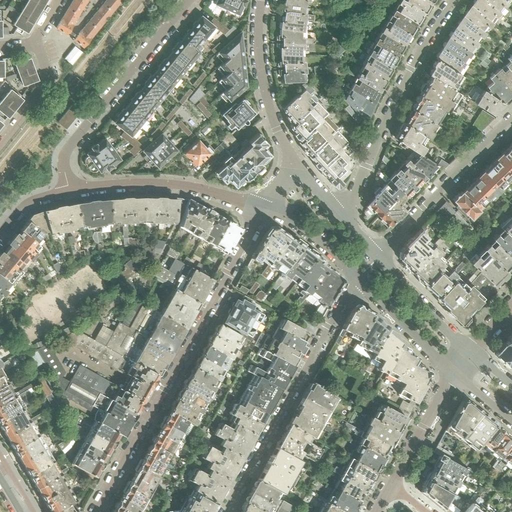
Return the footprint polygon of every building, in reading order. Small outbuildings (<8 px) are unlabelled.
[(39,13),(45,3),(39,0),(27,0),(25,5),(39,13)] [(80,13),(85,5),(77,0),(73,0),(68,8),(81,16),(82,15),(80,13)] [(113,12),(120,3),(116,0),(106,0),(105,3),(103,1),(102,3),(113,12)] [(227,9),(230,0),(216,0),(215,4),(227,9)] [(230,0),(227,9),(238,14),(243,5),(245,0),(230,0)] [(421,15),(423,12),(404,0),(398,0),(397,3),(393,9),(416,23),(418,22),(421,17),(421,15)] [(430,1),(428,0),(404,0),(423,12),(425,11),(429,7),(428,4),(430,1)] [(501,13),(499,11),(485,0),(474,0),(473,2),(473,4),(472,6),(492,21),(495,17),(496,18),(501,13)] [(508,2),(505,0),(485,0),(499,11),(503,7),(504,8),(508,3),(508,2)] [(113,12),(102,3),(101,4),(102,5),(96,13),(106,21),(113,12)] [(306,14),(307,8),(285,3),(284,9),(281,9),(280,13),(284,14),(284,16),(314,20),(314,15),(306,14)] [(33,23),(39,13),(25,5),(19,14),(33,23)] [(492,21),(472,6),(468,10),(467,10),(465,13),(465,15),(464,16),(484,31),(488,27),(489,28),(493,23),(492,21)] [(61,19),(72,26),(73,25),(73,24),(78,16),(80,17),(81,16),(68,8),(62,18),(61,19)] [(416,23),(393,9),(386,20),(411,35),(415,29),(414,26),(416,23)] [(98,29),(106,21),(96,13),(90,21),(88,19),(87,20),(98,29)] [(27,32),(33,23),(19,14),(13,24),(17,26),(15,30),(21,34),(23,30),(27,32)] [(205,38),(214,27),(210,23),(201,16),(197,21),(195,22),(193,24),(193,26),(192,27),(205,38)] [(281,28),(303,31),(304,31),(304,30),(305,24),(305,22),(306,20),(313,21),(314,20),(284,16),(283,17),(279,17),(279,22),(282,22),(281,28)] [(484,31),(464,16),(461,21),(459,21),(457,24),(457,25),(456,28),(477,41),(480,37),(482,38),(486,33),(484,31)] [(346,26),(354,28),(348,19),(336,17),(334,24),(346,26)] [(219,31),(223,26),(220,23),(214,18),(210,23),(214,27),(219,31)] [(70,31),(72,26),(61,19),(56,28),(67,35),(68,33),(70,34),(71,32),(70,31)] [(0,20),(0,36),(1,36),(1,35),(3,35),(9,35),(8,27),(1,27),(1,20),(0,20)] [(98,29),(87,20),(86,22),(88,23),(82,30),(91,38),(98,29)] [(407,41),(411,35),(386,20),(380,31),(403,45),(405,41),(407,41)] [(219,31),(224,35),(229,30),(223,26),(219,31)] [(229,30),(224,35),(228,40),(236,32),(238,31),(233,26),(229,30)] [(200,44),(205,38),(192,27),(191,29),(189,29),(187,32),(187,34),(183,39),(196,49),(200,52),(204,47),(200,44)] [(303,37),(303,31),(281,28),(281,35),(278,35),(278,40),(282,40),(282,42),(312,44),(313,39),(304,38),(304,37),(303,37)] [(479,43),(477,41),(456,28),(453,32),(451,32),(449,35),(450,37),(449,38),(472,53),(479,43)] [(91,38),(82,30),(77,36),(75,35),(74,37),(75,38),(74,40),(84,48),(91,38)] [(403,45),(380,31),(373,42),(374,43),(396,56),(398,52),(401,52),(404,47),(403,45)] [(215,55),(223,63),(241,46),(239,43),(241,40),(241,37),(239,35),(241,33),(240,32),(215,55)] [(465,63),(472,53),(449,38),(446,42),(445,43),(443,46),(443,47),(442,49),(465,63)] [(193,61),(200,52),(196,49),(183,39),(180,42),(178,42),(175,46),(193,61)] [(312,49),(312,44),(282,42),(282,43),(278,43),(278,48),(281,48),(281,55),(303,54),(303,49),(304,49),(304,48),(312,49)] [(398,58),(396,56),(374,43),(367,54),(368,54),(390,67),(392,64),(395,63),(398,58)] [(193,61),(175,46),(174,46),(175,46),(172,50),(172,52),(169,55),(186,69),(193,61)] [(242,46),(241,46),(223,63),(217,68),(224,76),(243,59),(240,56),(243,53),(242,50),(241,48),(242,46)] [(465,63),(442,49),(440,53),(438,53),(436,56),(437,58),(436,59),(438,60),(459,73),(465,63)] [(283,68),(306,67),(305,61),(304,61),(303,55),(303,54),(281,55),(281,61),(279,61),(279,66),(283,66),(283,68)] [(390,67),(368,54),(365,60),(364,60),(361,66),(362,66),(384,79),(386,75),(389,75),(392,70),(390,67)] [(179,77),(186,69),(169,55),(166,59),(164,59),(161,63),(179,77)] [(332,63),(340,55),(328,56),(329,66),(332,63)] [(18,74),(34,69),(30,58),(15,64),(18,74)] [(243,60),(243,59),(224,76),(218,81),(225,89),(244,72),(241,69),(244,67),(244,64),(242,61),(243,60)] [(431,75),(460,93),(458,91),(457,91),(458,89),(454,86),(462,75),(459,73),(438,60),(437,61),(435,61),(433,65),(433,67),(429,74),(431,75)] [(179,77),(161,63),(161,62),(161,63),(158,67),(158,69),(155,72),(172,86),(179,77)] [(306,67),(283,68),(284,69),(280,70),(280,75),(283,74),(284,81),(287,81),(287,83),(305,81),(305,80),(306,80),(306,73),(306,72),(318,70),(317,66),(306,67)] [(384,79),(362,66),(355,77),(356,78),(379,91),(381,87),(383,87),(386,81),(384,79)] [(511,73),(505,66),(501,70),(500,68),(493,74),(500,81),(501,80),(511,91),(511,73)] [(38,80),(34,69),(18,74),(23,85),(33,82),(38,80)] [(165,94),(172,86),(155,72),(153,76),(151,76),(148,79),(165,94)] [(197,78),(201,81),(206,74),(203,72),(197,78)] [(245,73),(244,72),(225,89),(219,95),(227,103),(246,86),(243,83),(245,80),(245,77),(243,75),(245,73)] [(510,96),(511,93),(511,91),(501,80),(500,81),(493,74),(489,78),(492,82),(487,87),(486,88),(488,91),(487,91),(504,103),(510,99),(510,96)] [(454,102),(460,93),(431,75),(426,84),(424,83),(419,90),(421,91),(419,94),(421,95),(449,113),(456,103),(454,102)] [(195,87),(201,81),(197,78),(192,85),(195,87)] [(380,93),(379,91),(356,78),(350,88),(375,104),(375,102),(374,102),(375,100),(377,100),(380,93)] [(158,102),(165,94),(148,79),(147,79),(147,80),(144,83),(145,85),(142,89),(158,102)] [(292,122),(314,102),(309,95),(314,90),(310,86),(314,82),(312,80),(303,88),(296,95),(287,103),(282,107),(284,111),(286,114),(285,115),(286,116),(286,118),(288,120),(290,122),(292,122)] [(195,91),(201,98),(204,94),(198,88),(198,87),(195,91)] [(375,104),(350,88),(344,99),(352,108),(353,106),(368,114),(370,110),(372,110),(375,104)] [(3,98),(15,108),(22,100),(10,89),(3,98)] [(158,102),(142,89),(139,92),(137,92),(134,96),(152,111),(158,102)] [(184,95),(187,98),(192,91),(189,89),(184,95)] [(504,103),(487,91),(483,89),(474,103),(485,110),(488,105),(494,110),(496,111),(503,103),(504,103)] [(25,99),(30,93),(26,90),(21,96),(25,99)] [(282,98),(287,103),(296,95),(291,90),(282,98)] [(197,101),(201,98),(195,91),(192,95),(197,101)] [(182,104),(187,98),(184,95),(179,101),(182,104)] [(194,104),(197,101),(192,95),(189,99),(194,104)] [(449,113),(421,95),(420,96),(418,96),(416,100),(416,102),(412,109),(413,110),(437,124),(440,126),(441,124),(444,120),(447,122),(451,116),(448,114),(449,113)] [(152,111),(134,96),(133,96),(134,96),(131,100),(131,102),(128,105),(145,119),(152,111)] [(319,97),(314,102),(292,122),(290,124),(290,128),(294,131),(293,133),(294,135),(295,137),(297,139),(299,140),(322,118),(314,109),(322,101),(319,97)] [(336,106),(342,101),(339,97),(333,103),(336,106)] [(0,110),(8,117),(15,108),(3,98),(0,101),(0,110)] [(237,129),(255,112),(249,106),(250,105),(249,104),(248,102),(245,100),(244,99),(243,98),(237,104),(235,102),(234,103),(232,101),(227,106),(228,108),(222,114),(227,119),(225,121),(228,124),(227,125),(230,128),(233,125),(237,129)] [(202,112),(205,108),(200,102),(196,105),(202,112)] [(66,129),(81,110),(73,103),(58,122),(66,129)] [(145,119),(128,105),(125,109),(123,109),(120,113),(138,128),(145,119)] [(170,112),(173,114),(179,108),(175,105),(170,112)] [(347,106),(344,109),(351,116),(357,124),(360,121),(347,106)] [(370,115),(368,114),(353,106),(352,108),(366,124),(370,115)] [(211,114),(205,108),(202,112),(207,118),(211,114)] [(430,136),(437,124),(413,110),(411,110),(409,114),(409,116),(405,123),(425,136),(432,140),(434,138),(430,136)] [(482,110),(478,115),(484,119),(490,123),(495,118),(482,110)] [(168,121),(173,114),(170,112),(165,118),(168,121)] [(138,128),(120,113),(117,117),(117,119),(114,123),(124,131),(131,136),(138,128)] [(327,113),(322,118),(299,140),(298,140),(298,141),(303,147),(302,148),(303,151),(304,153),(306,154),(308,155),(331,134),(321,124),(330,116),(327,113)] [(182,130),(186,126),(180,120),(176,124),(182,130)] [(475,120),(472,125),(481,132),(486,127),(480,124),(475,120)] [(157,128),(160,131),(165,125),(162,122),(157,128)] [(425,136),(405,123),(402,123),(399,128),(399,131),(395,138),(402,142),(407,146),(417,153),(421,153),(423,153),(425,149),(425,147),(425,146),(420,143),(425,136)] [(196,166),(210,153),(196,137),(202,133),(204,136),(211,129),(207,125),(201,131),(199,130),(187,141),(191,145),(181,154),(187,160),(189,159),(196,166)] [(191,133),(186,126),(182,130),(188,136),(191,133)] [(158,134),(160,131),(157,128),(155,131),(151,134),(154,137),(158,134)] [(317,168),(319,169),(348,141),(342,135),(335,141),(332,138),(340,130),(338,128),(331,134),(308,155),(308,156),(313,161),(313,162),(314,165),(315,167),(317,168)] [(460,139),(463,134),(456,130),(453,135),(460,139)] [(139,142),(131,136),(124,131),(120,136),(134,147),(139,142)] [(228,148),(235,141),(236,140),(229,132),(221,140),(223,142),(228,148)] [(142,157),(147,162),(169,142),(161,133),(143,150),(146,154),(142,157)] [(236,153),(255,173),(262,166),(260,163),(268,156),(268,153),(263,147),(267,144),(264,140),(264,137),(260,133),(257,133),(249,141),(246,139),(240,144),(243,147),(237,152),(236,153)] [(87,167),(112,149),(105,138),(96,144),(91,147),(92,149),(87,153),(88,155),(85,158),(84,160),(84,163),(87,167)] [(228,148),(216,159),(220,164),(222,161),(224,163),(215,172),(215,175),(218,179),(222,179),(224,182),(228,179),(234,185),(237,185),(245,177),(247,180),(255,173),(236,153),(237,152),(235,151),(237,149),(236,147),(238,145),(235,141),(228,148)] [(348,141),(319,169),(320,173),(322,176),(326,176),(326,177),(327,176),(329,179),(330,179),(330,181),(330,183),(332,185),(334,186),(336,186),(341,181),(345,177),(342,175),(348,170),(347,169),(350,165),(352,161),(351,160),(354,157),(351,153),(353,151),(346,144),(349,142),(348,141)] [(139,142),(134,147),(129,151),(134,155),(142,148),(143,147),(139,142)] [(169,142),(147,162),(151,167),(154,163),(158,167),(176,150),(169,142)] [(216,159),(228,148),(223,142),(210,153),(216,159)] [(511,151),(508,147),(499,156),(511,169),(511,151)] [(112,149),(87,167),(90,171),(92,172),(95,172),(96,171),(98,169),(100,172),(105,167),(107,170),(112,166),(111,165),(120,159),(112,149)] [(417,153),(408,163),(424,179),(426,177),(428,177),(432,174),(432,171),(436,166),(438,165),(421,153),(417,153)] [(507,183),(511,177),(511,169),(499,156),(490,165),(507,183)] [(424,179),(408,163),(406,160),(397,170),(415,188),(417,186),(416,186),(419,185),(421,183),(422,181),(424,179)] [(507,183),(490,165),(480,174),(498,192),(507,183)] [(413,190),(415,188),(397,170),(388,178),(390,180),(390,181),(401,192),(407,197),(407,196),(409,195),(412,193),(413,190)] [(498,192),(480,174),(476,178),(473,179),(471,183),(489,201),(493,197),(498,192)] [(374,212),(378,215),(401,192),(390,181),(386,185),(386,184),(381,189),(379,187),(373,193),(375,195),(374,196),(375,197),(366,206),(373,213),(374,212)] [(479,210),(489,201),(471,183),(470,184),(467,185),(466,189),(462,192),(479,210)] [(479,210),(462,192),(461,191),(452,200),(456,204),(454,206),(465,217),(467,216),(471,219),(479,210)] [(407,197),(401,192),(378,215),(381,218),(380,220),(387,227),(396,217),(397,217),(408,206),(403,202),(406,198),(407,197)] [(142,223),(143,199),(132,200),(130,199),(127,200),(125,200),(122,199),(120,200),(109,201),(111,225),(122,224),(122,226),(122,230),(123,230),(123,245),(127,245),(132,244),(131,238),(127,238),(127,230),(127,226),(127,224),(142,223)] [(143,199),(142,223),(143,223),(174,225),(174,224),(175,222),(176,212),(176,211),(178,210),(181,202),(182,199),(176,199),(176,200),(166,200),(163,199),(161,200),(158,200),(156,199),(153,199),(143,199)] [(180,227),(190,233),(203,208),(202,208),(202,206),(198,203),(196,204),(194,203),(188,200),(180,227)] [(100,226),(111,225),(109,201),(99,202),(96,201),(94,203),(91,203),(89,202),(86,204),(76,205),(80,229),(100,226)] [(467,224),(446,202),(437,211),(450,225),(458,234),(467,224)] [(70,231),(80,229),(76,205),(65,207),(63,207),(61,208),(58,209),(56,208),(53,210),(43,212),(47,233),(49,232),(50,235),(70,231)] [(201,239),(215,214),(212,213),(213,211),(212,210),(211,209),(210,208),(208,209),(207,210),(204,208),(203,208),(190,233),(201,239)] [(47,233),(43,212),(32,216),(28,221),(43,234),(47,233)] [(201,239),(213,246),(226,221),(222,219),(223,219),(222,216),(217,214),(215,214),(201,239)] [(511,217),(505,222),(504,221),(499,226),(502,229),(511,238),(511,217)] [(409,270),(433,245),(425,238),(427,236),(423,232),(432,222),(429,219),(420,229),(404,246),(405,246),(400,251),(399,258),(403,261),(403,262),(404,265),(409,270)] [(226,221),(213,246),(219,250),(219,252),(223,254),(221,257),(223,258),(239,231),(238,231),(239,230),(238,228),(234,225),(234,223),(229,220),(226,221)] [(43,234),(28,221),(19,231),(21,232),(35,244),(42,235),(43,234)] [(267,265),(288,238),(287,235),(283,232),(280,232),(276,229),(272,229),(267,235),(265,234),(261,239),(250,259),(251,259),(245,269),(249,271),(254,264),(252,262),(253,261),(257,263),(260,259),(267,265)] [(497,233),(492,238),(511,257),(511,238),(502,229),(497,234),(497,233)] [(423,285),(424,285),(444,263),(446,260),(439,253),(440,252),(436,248),(443,240),(443,241),(449,234),(446,231),(440,237),(433,245),(409,270),(417,277),(417,280),(423,285)] [(39,247),(35,244),(21,232),(17,237),(15,235),(12,240),(34,258),(37,255),(34,253),(39,247)] [(274,269),(281,274),(302,246),(301,244),(298,241),(295,241),(294,242),(288,238),(267,265),(261,274),(265,277),(270,270),(269,269),(270,267),(273,269),(274,269)] [(493,239),(484,248),(506,270),(509,267),(511,267),(511,266),(511,257),(492,238),(493,239)] [(34,258),(12,240),(8,245),(9,246),(6,251),(24,266),(28,260),(31,262),(34,258)] [(143,250),(151,260),(156,256),(154,253),(148,246),(143,250)] [(295,284),(315,256),(314,255),(314,254),(313,253),(312,252),(311,252),(310,252),(308,251),(306,253),(304,251),(305,251),(302,248),(303,247),(302,246),(281,274),(274,283),(274,284),(271,287),(275,290),(278,287),(283,280),(282,279),(283,277),(286,280),(287,278),(295,284)] [(476,276),(480,272),(493,284),(494,284),(500,278),(502,278),(505,275),(506,273),(507,271),(506,270),(484,248),(477,255),(475,253),(471,256),(465,250),(462,247),(458,251),(462,254),(465,258),(462,262),(465,264),(468,260),(477,269),(473,274),(476,276)] [(175,260),(178,253),(173,250),(174,250),(171,249),(169,248),(166,255),(175,260)] [(145,265),(151,260),(143,250),(136,255),(137,255),(145,265)] [(20,271),(24,266),(6,251),(2,255),(0,254),(0,253),(0,261),(19,277),(22,273),(20,271)] [(139,270),(145,265),(137,255),(136,255),(130,259),(131,260),(139,270)] [(307,295),(327,269),(322,265),(323,263),(322,262),(322,261),(321,260),(320,259),(319,258),(318,258),(317,257),(316,257),(315,256),(295,284),(302,289),(301,290),(302,291),(300,293),(303,296),(301,298),(299,297),(296,301),(298,302),(295,306),(297,308),(300,304),(307,295)] [(133,274),(139,270),(131,260),(130,259),(124,264),(125,265),(133,274)] [(174,259),(167,271),(204,293),(211,280),(197,273),(174,259)] [(19,277),(0,261),(0,276),(9,284),(13,279),(15,281),(19,277)] [(432,293),(435,296),(455,274),(465,264),(462,262),(462,261),(455,268),(456,269),(454,271),(444,263),(424,285),(424,287),(428,291),(431,291),(432,291),(433,292),(432,293)] [(55,270),(57,274),(62,271),(58,263),(52,266),(55,270)] [(115,288),(133,274),(125,265),(124,264),(122,266),(123,267),(122,268),(123,269),(122,270),(123,271),(109,281),(115,288)] [(197,305),(204,293),(167,271),(158,266),(151,277),(171,289),(171,290),(173,291),(197,305)] [(311,324),(316,327),(321,318),(338,287),(339,285),(339,282),(339,281),(339,280),(338,280),(338,279),(337,278),(338,278),(335,275),(336,275),(335,272),(331,269),(330,268),(328,269),(327,269),(307,295),(319,304),(317,307),(313,314),(318,316),(317,318),(315,317),(311,324)] [(480,272),(476,276),(447,309),(445,310),(453,317),(453,316),(462,324),(465,324),(469,319),(469,316),(468,315),(484,297),(476,290),(473,287),(476,283),(480,286),(481,285),(487,289),(489,289),(493,284),(480,272)] [(447,309),(476,276),(473,274),(473,273),(467,281),(465,283),(455,274),(435,296),(436,299),(439,303),(443,303),(445,304),(444,306),(447,309)] [(44,282),(50,279),(48,274),(40,279),(44,282)] [(0,295),(2,297),(6,292),(4,290),(9,284),(0,276),(0,295)] [(249,290),(241,286),(238,290),(246,294),(249,290)] [(184,328),(197,305),(173,291),(159,314),(184,328)] [(258,291),(253,298),(260,301),(264,296),(264,295),(264,294),(260,291),(259,292),(258,291)] [(170,352),(184,328),(159,314),(132,299),(130,302),(133,304),(121,325),(170,352)] [(147,299),(144,305),(149,308),(153,302),(147,299)] [(256,341),(261,333),(256,330),(259,323),(261,319),(263,316),(253,311),(254,308),(242,300),(240,304),(237,302),(222,327),(242,338),(244,335),(256,341)] [(354,340),(357,341),(372,315),(373,315),(372,312),(366,308),(364,309),(363,309),(358,306),(355,308),(352,310),(334,343),(338,345),(345,332),(346,332),(349,334),(349,335),(348,336),(354,340)] [(369,359),(370,359),(387,330),(388,328),(383,326),(384,325),(380,323),(379,319),(372,315),(357,341),(356,344),(370,352),(371,352),(368,358),(369,359)] [(277,328),(297,339),(302,330),(287,322),(282,319),(277,328)] [(316,327),(311,324),(303,320),(299,326),(303,328),(312,333),(316,327)] [(157,377),(170,352),(121,325),(118,323),(104,347),(157,377)] [(236,349),(242,338),(222,327),(218,324),(218,325),(217,325),(216,326),(215,326),(215,327),(214,328),(214,329),(214,330),(214,331),(215,331),(212,336),(236,349)] [(62,338),(74,332),(70,326),(59,332),(62,338)] [(305,344),(297,339),(277,328),(271,339),(299,355),(300,355),(304,348),(303,347),(305,344)] [(380,383),(401,345),(402,343),(399,340),(395,338),(394,334),(387,330),(370,359),(370,360),(368,363),(377,367),(378,371),(381,372),(374,383),(379,386),(380,383)] [(148,393),(157,377),(104,347),(77,331),(76,331),(74,332),(62,338),(62,339),(138,383),(135,387),(145,393),(148,393)] [(299,355),(271,339),(261,333),(256,341),(253,345),(259,349),(293,368),(298,359),(297,358),(299,355)] [(508,365),(511,365),(511,364),(511,334),(497,351),(497,355),(508,365)] [(18,339),(17,339),(25,353),(26,355),(34,351),(36,350),(47,344),(48,344),(45,339),(38,343),(37,343),(36,343),(36,344),(32,346),(26,335),(24,335),(18,339)] [(230,360),(236,349),(212,336),(210,336),(207,340),(208,342),(206,347),(230,360)] [(36,350),(29,355),(31,358),(33,361),(34,364),(36,367),(43,363),(55,383),(56,383),(62,396),(98,416),(101,411),(128,427),(135,415),(113,402),(71,379),(69,383),(60,378),(64,374),(64,373),(48,345),(47,344),(36,350)] [(392,391),(396,394),(414,362),(416,358),(412,356),(412,355),(409,353),(408,349),(401,345),(380,383),(392,390),(392,391)] [(230,360),(206,347),(205,347),(204,348),(203,348),(203,349),(202,350),(202,351),(202,352),(202,353),(199,358),(224,370),(230,360)] [(285,381),(293,368),(259,349),(256,354),(261,357),(258,363),(268,368),(266,370),(285,381)] [(217,382),(224,370),(199,358),(198,358),(195,362),(196,364),(193,369),(217,382)] [(399,407),(409,412),(429,378),(428,373),(423,369),(422,366),(414,362),(396,394),(398,395),(399,397),(403,399),(405,399),(410,401),(408,404),(402,401),(399,407)] [(285,381),(266,370),(265,373),(250,365),(247,371),(253,375),(252,377),(279,392),(285,381)] [(78,367),(71,379),(113,402),(135,415),(144,400),(142,398),(133,392),(130,397),(119,390),(78,367)] [(212,392),(217,382),(193,369),(192,369),(191,370),(190,371),(190,372),(190,373),(190,374),(190,375),(188,379),(212,392)] [(273,403),(279,392),(252,377),(248,385),(244,383),(241,387),(245,389),(244,392),(257,399),(259,395),(273,403)] [(205,403),(212,392),(188,379),(186,380),(183,385),(184,386),(182,390),(205,403)] [(303,397),(328,411),(335,398),(323,391),(326,385),(314,379),(310,385),(312,386),(309,392),(307,391),(303,397)] [(43,381),(37,384),(41,391),(47,387),(43,381)] [(0,388),(0,405),(16,397),(14,394),(13,395),(7,384),(0,388)] [(0,423),(23,410),(22,410),(25,408),(22,401),(31,396),(28,390),(32,387),(30,384),(16,393),(14,394),(16,397),(0,405),(0,423)] [(144,400),(148,393),(145,393),(135,387),(133,392),(142,398),(144,400)] [(205,403),(182,390),(181,391),(180,391),(179,391),(179,392),(178,392),(178,393),(177,394),(177,395),(178,396),(175,401),(199,414),(205,403)] [(261,425),(273,403),(259,395),(257,399),(244,392),(239,400),(240,400),(237,405),(235,404),(234,404),(232,409),(261,425)] [(328,411),(303,397),(299,404),(302,406),(298,412),(320,424),(328,411)] [(199,414),(175,401),(173,402),(171,406),(172,408),(169,412),(191,424),(193,425),(199,414)] [(406,419),(395,413),(372,401),(371,402),(379,407),(373,419),(397,433),(406,419)] [(460,439),(481,413),(473,406),(473,407),(466,401),(461,402),(445,431),(451,436),(453,433),(460,439)] [(392,402),(389,407),(395,411),(398,406),(392,402)] [(406,419),(409,412),(399,407),(395,413),(406,419)] [(261,425),(232,409),(229,413),(230,415),(233,417),(230,422),(232,423),(254,436),(261,425)] [(0,423),(0,427),(6,437),(30,422),(23,410),(0,423)] [(98,416),(95,422),(118,435),(123,437),(124,435),(126,431),(128,427),(101,411),(98,416)] [(185,435),(191,424),(169,412),(167,416),(165,417),(162,422),(185,435)] [(312,438),(320,424),(298,412),(294,419),(292,418),(288,425),(311,437),(312,438)] [(13,450),(38,436),(32,426),(39,421),(38,419),(43,416),(42,413),(31,419),(32,422),(30,423),(30,422),(6,437),(13,450)] [(481,413),(460,439),(461,438),(468,443),(467,445),(477,453),(481,448),(479,446),(481,443),(496,425),(488,418),(487,419),(481,414),(481,413)] [(389,448),(397,433),(373,419),(364,415),(363,417),(368,420),(362,431),(389,448)] [(69,427),(63,416),(59,424),(46,431),(49,436),(57,431),(58,433),(69,427)] [(89,432),(89,433),(112,446),(118,435),(95,422),(89,432)] [(181,441),(185,435),(162,422),(159,427),(160,429),(158,433),(178,445),(181,446),(183,443),(181,441)] [(242,459),(254,436),(232,423),(230,428),(220,422),(212,434),(222,440),(219,445),(242,459)] [(383,459),(389,448),(362,431),(349,425),(346,423),(344,427),(347,428),(354,432),(354,433),(362,438),(359,445),(383,459)] [(207,428),(206,431),(211,434),(214,428),(209,425),(207,428)] [(288,425),(282,436),(307,450),(318,456),(321,449),(308,442),(309,441),(311,437),(288,425)] [(496,425),(481,443),(491,452),(506,433),(501,429),(498,429),(495,427),(496,425)] [(206,432),(197,427),(195,426),(193,429),(204,435),(206,432)] [(112,446),(89,433),(83,443),(106,457),(112,446)] [(172,456),(178,445),(158,433),(157,433),(155,438),(153,438),(151,442),(151,444),(172,456)] [(494,469),(511,445),(511,440),(511,438),(506,433),(491,452),(498,457),(495,460),(497,461),(491,467),(494,469)] [(64,441),(68,445),(73,437),(68,435),(64,441)] [(13,450),(21,463),(45,449),(38,436),(13,450)] [(307,450),(282,436),(275,448),(298,461),(301,455),(312,462),(314,462),(318,456),(307,450)] [(383,459),(359,445),(350,440),(349,443),(357,447),(355,451),(352,450),(348,458),(350,459),(375,473),(383,459)] [(61,451),(68,445),(64,441),(57,445),(61,451)] [(100,467),(106,457),(83,443),(77,454),(100,467)] [(172,456),(151,444),(151,445),(149,445),(147,449),(148,450),(145,455),(166,467),(171,469),(174,465),(169,462),(172,456)] [(195,451),(184,445),(182,448),(193,453),(195,451)] [(229,482),(242,459),(219,445),(216,450),(207,445),(200,457),(209,462),(205,468),(229,482)] [(511,468),(511,466),(511,445),(494,469),(493,470),(497,473),(505,463),(511,468)] [(435,447),(432,452),(438,456),(439,455),(448,461),(448,460),(451,455),(452,454),(440,448),(436,446),(435,447)] [(275,448),(256,481),(278,494),(282,496),(288,487),(293,490),(301,475),(297,472),(301,463),(298,461),(275,448)] [(29,476),(53,462),(45,449),(21,463),(29,476)] [(95,477),(100,467),(77,454),(71,465),(95,477)] [(166,467),(145,455),(143,460),(141,460),(138,465),(160,477),(166,467)] [(433,469),(459,482),(467,468),(462,466),(461,468),(448,460),(448,461),(439,455),(438,456),(433,466),(433,469)] [(367,489),(375,473),(350,459),(344,471),(335,467),(332,471),(341,476),(342,475),(367,489)] [(29,476),(36,489),(61,475),(53,462),(29,476)] [(160,477),(138,465),(135,470),(136,472),(133,477),(154,488),(160,477)] [(216,505),(229,482),(205,468),(203,473),(194,468),(192,472),(190,470),(191,468),(186,466),(182,474),(186,476),(189,477),(187,480),(196,485),(193,490),(192,489),(192,491),(216,505)] [(452,494),(459,482),(433,469),(431,472),(429,473),(425,479),(452,494)] [(76,501),(61,475),(36,489),(49,511),(58,511),(72,504),(76,501)] [(359,503),(367,489),(342,475),(341,476),(334,489),(359,503)] [(148,499),(154,488),(133,477),(131,481),(128,482),(125,487),(148,499)] [(451,511),(445,506),(452,494),(425,479),(422,486),(422,488),(420,492),(444,511),(464,511),(468,508),(464,504),(459,511),(458,511),(451,511)] [(256,481),(250,492),(273,505),(276,500),(279,502),(276,507),(286,511),(289,511),(293,507),(276,498),(278,494),(256,481)] [(93,490),(96,485),(91,482),(87,487),(93,490)] [(485,495),(491,488),(488,485),(482,493),(485,495)] [(148,499),(125,487),(123,492),(124,494),(121,498),(142,510),(148,499)] [(353,511),(359,503),(334,489),(328,500),(319,496),(318,499),(324,502),(340,511),(353,511)] [(201,511),(211,511),(216,505),(192,491),(181,509),(185,511),(193,511),(195,509),(201,511)] [(273,505),(250,492),(244,503),(259,511),(268,511),(269,510),(273,511),(286,511),(276,507),(273,505)] [(118,511),(140,511),(142,510),(121,498),(118,503),(116,503),(115,507),(115,508),(114,510),(118,511)] [(340,511),(324,502),(318,511),(340,511)] [(259,511),(244,503),(241,508),(242,511),(241,511),(259,511)] [(480,511),(484,507),(480,504),(477,508),(472,503),(468,508),(464,511),(480,511)]
